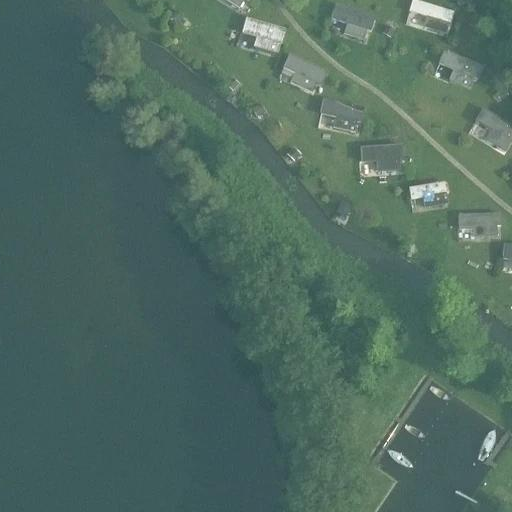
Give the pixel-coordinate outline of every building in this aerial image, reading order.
[(219,0),(238,11),(244,1),(248,4),(250,0),(219,0)] [(415,0),(413,0),(405,27),(447,40),(455,12),(415,0)] [(375,19),(335,6),(330,21),(346,26),(343,35),(363,42),(367,33),(370,34),(375,19)] [(175,12),(169,19),(176,25),(182,18),(175,12)] [(284,32),(245,21),(241,36),(255,40),(253,50),(278,57),(284,32)] [(469,90),(473,81),(476,82),(482,70),(443,53),(438,66),(452,72),(448,82),(469,90)] [(288,86),(310,96),(315,86),(320,88),(326,74),(288,57),(280,75),(291,80),(288,86)] [(230,78),(223,86),(232,93),(239,86),(230,78)] [(365,111),(322,101),(318,116),(334,120),(331,130),(354,136),(357,124),(361,126),(365,111)] [(260,103),(251,108),(257,117),(265,111),(260,103)] [(511,141),(511,128),(483,110),(475,123),(489,131),(483,142),(504,155),(511,144),(511,141)] [(293,145),(285,154),(295,162),(302,153),(293,145)] [(403,148),(359,150),(360,165),(376,164),(377,174),(400,173),(399,162),(403,162),(403,148)] [(447,206),(446,197),(444,185),(406,191),(408,202),(421,200),(422,210),(447,206)] [(341,207),(337,215),(345,219),(348,211),(341,207)] [(502,218),(459,218),(459,232),(473,232),(473,239),(495,239),(494,233),(502,233),(502,218)] [(405,256),(414,256),(414,247),(405,247),(405,256)] [(511,247),(504,247),(503,262),(511,262),(511,247)]
